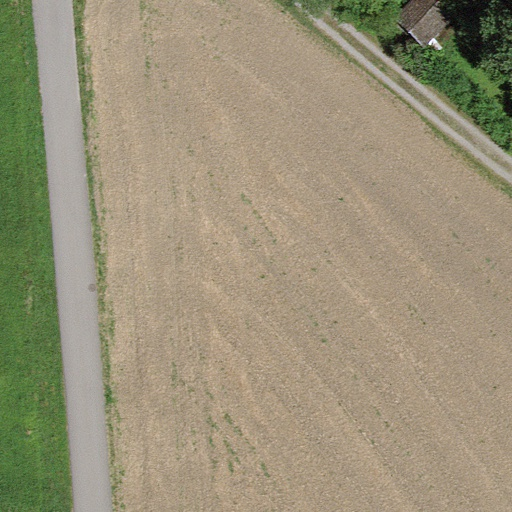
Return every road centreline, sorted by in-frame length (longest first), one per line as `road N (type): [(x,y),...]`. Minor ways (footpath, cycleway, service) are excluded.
road 1 (unclassified): [(57,0),(86,511)]
road 2 (track): [(318,0),(511,172)]
